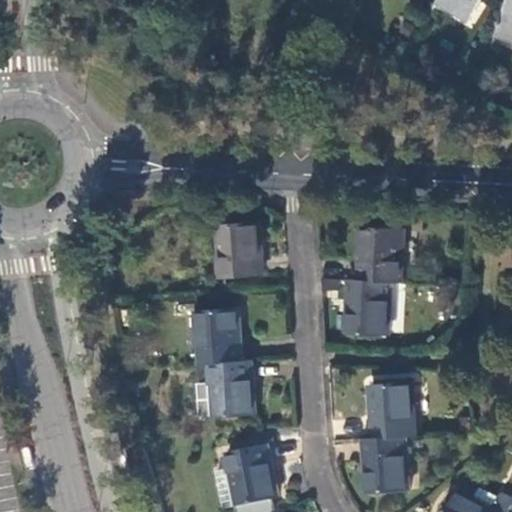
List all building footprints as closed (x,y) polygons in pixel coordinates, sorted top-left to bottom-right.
[(439,0),(438,2),(469,22),(482,0),(439,0)] [(511,0),(510,0),(496,33),(511,40),(511,0)] [(220,225),(224,277),(265,273),(262,222),(220,225)] [(394,281),(404,282),(407,228),(365,226),(362,279),(394,281)] [(394,281),(362,279),(353,279),(350,332),(391,334),(394,281)] [(199,311),(203,364),(213,363),(245,360),(241,307),(199,311)] [(258,412),(255,360),(245,360),(213,363),(215,384),(217,414),(218,415),(258,412)] [(410,436),(420,435),(416,381),(376,384),(379,438),(410,436)] [(205,416),(217,414),(215,384),(203,385),(205,416)] [(413,488),(410,436),(379,438),(369,439),(373,491),(413,488)] [(231,450),(234,469),(241,503),(242,511),(272,511),(270,497),(282,495),(272,442),(231,450)] [(21,452),(27,472),(35,470),(29,450),(21,452)] [(134,470),(128,450),(120,452),(126,472),(134,470)] [(241,503),(234,469),(221,472),(228,505),(241,503)] [(511,505),(511,497),(501,492),(493,506),(460,489),(447,511),(508,511),(510,510),(511,505)]
